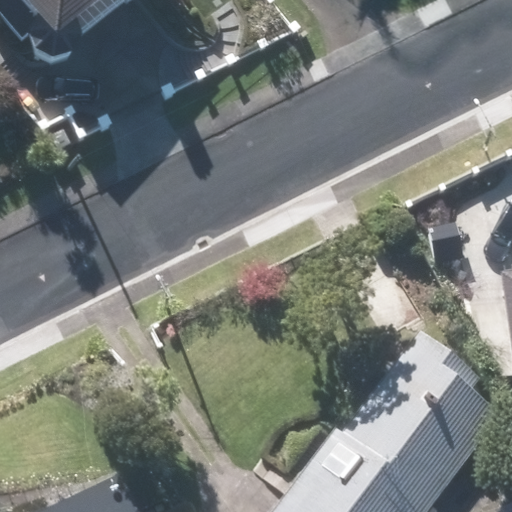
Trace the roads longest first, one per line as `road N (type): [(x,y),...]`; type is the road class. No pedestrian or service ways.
road 1 (residential): [(404,98),(0,293)]
road 2 (residential): [(404,98),(325,0)]
road 3 (residential): [(511,44),(404,98)]
